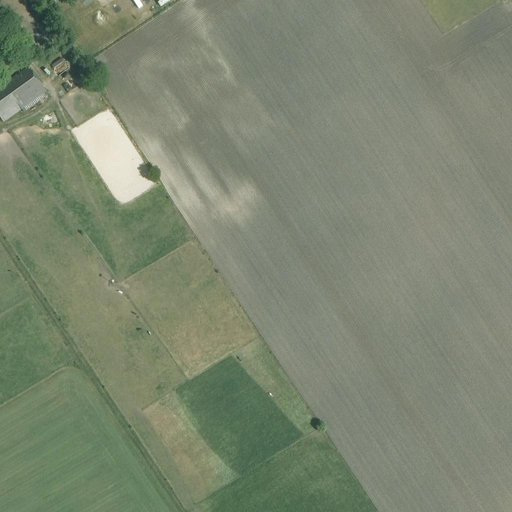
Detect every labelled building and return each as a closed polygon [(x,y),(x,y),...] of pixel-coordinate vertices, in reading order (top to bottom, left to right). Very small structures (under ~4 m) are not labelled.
[(67,26),(102,8),(97,0),(81,0),(59,11),(67,26)] [(173,0),(158,9),(181,48),(202,36),(180,0),(173,0)] [(108,85),(128,119),(187,86),(141,4),(79,39),(96,69),(103,65),(113,82),(108,85)] [(188,54),(209,91),(233,77),(212,40),(188,54)] [(23,113),(48,95),(28,68),(0,87),(0,118),(3,123),(21,110),(23,113)]
